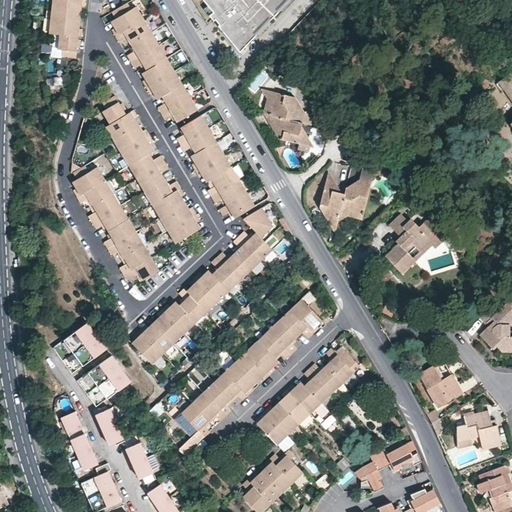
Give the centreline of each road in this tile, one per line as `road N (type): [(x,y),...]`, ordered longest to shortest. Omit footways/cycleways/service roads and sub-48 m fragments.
road 1 (residential): [(98,36),(64,183),(129,304),(147,307),(223,235)]
road 2 (tertiary): [(46,511),(9,380),(0,281)]
road 3 (residential): [(223,235),(98,36)]
road 4 (residential): [(356,310),(425,429),(460,511)]
road 5 (residential): [(356,310),(224,435),(241,466)]
road 6 (residential): [(49,354),(146,511)]
road 7 (residential): [(284,194),(356,310)]
road 8 (residential): [(507,387),(489,379),(452,336),(399,332)]
road 9 (residential): [(222,88),(309,0)]
road 10 (residential): [(222,88),(284,194)]
